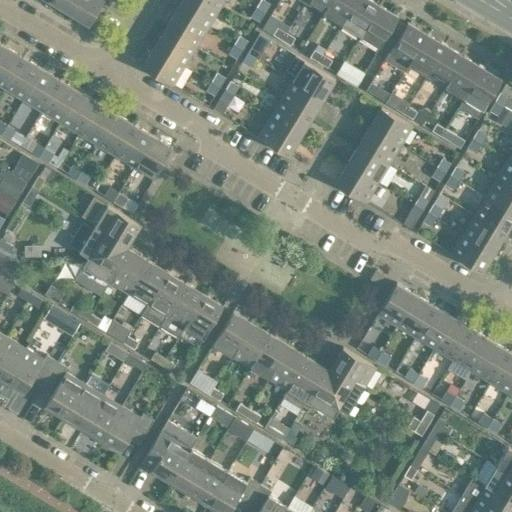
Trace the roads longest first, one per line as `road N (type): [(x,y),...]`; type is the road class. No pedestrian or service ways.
road 1 (residential): [(105,68),(200,126),(215,149),(371,245),(403,247),(498,306)]
road 2 (residential): [(137,511),(0,428)]
road 3 (residential): [(0,5),(105,68)]
